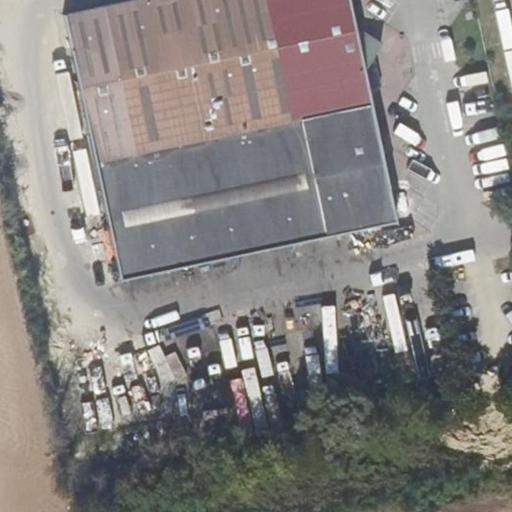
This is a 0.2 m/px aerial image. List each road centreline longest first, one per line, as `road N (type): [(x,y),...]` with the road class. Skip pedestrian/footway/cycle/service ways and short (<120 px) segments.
road 1 (unknown): [(54,0),(52,84),(67,210),(88,281),(113,318),(169,320),(354,278),(392,263),(417,232)]
road 2 (unknown): [(417,232),(433,108),(414,0)]
